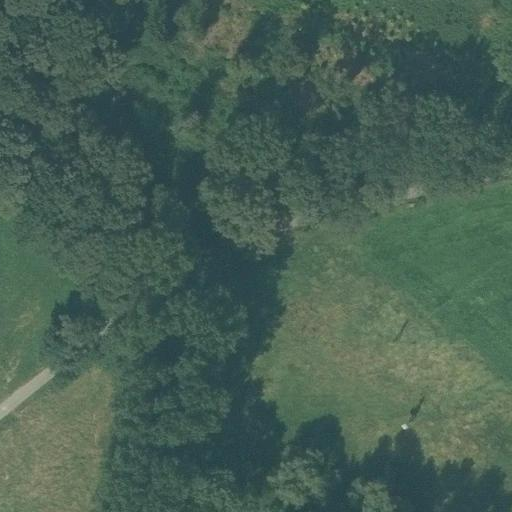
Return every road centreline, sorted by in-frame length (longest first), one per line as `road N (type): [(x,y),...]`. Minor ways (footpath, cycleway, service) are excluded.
road 1 (unclassified): [(511,164),(311,215),(194,260)]
road 2 (unclassified): [(145,511),(194,260)]
road 3 (unclassified): [(194,260),(0,412)]
